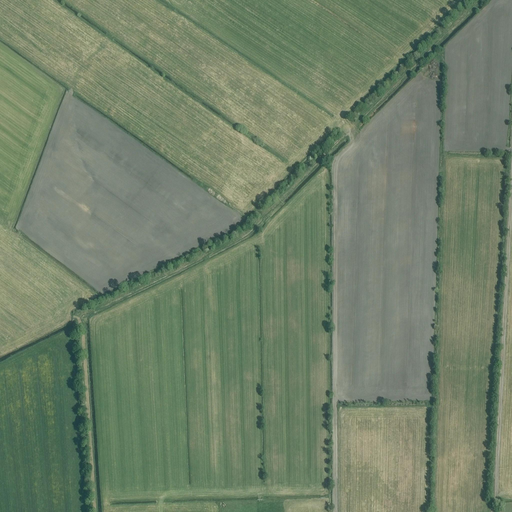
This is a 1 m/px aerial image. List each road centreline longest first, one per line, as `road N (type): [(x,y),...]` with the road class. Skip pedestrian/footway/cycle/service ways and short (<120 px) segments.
road 1 (track): [(95,511),(80,314),(251,229),(480,0)]
road 2 (track): [(335,511),(334,171),(352,142),(348,131)]
road 3 (track): [(494,511),(511,181)]
